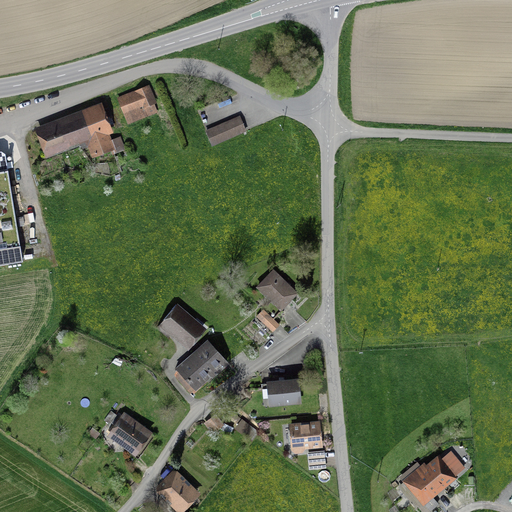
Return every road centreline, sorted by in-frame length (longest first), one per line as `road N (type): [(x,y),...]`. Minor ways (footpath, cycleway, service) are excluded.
road 1 (residential): [(329,125),(180,66),(130,76),(0,127)]
road 2 (primary): [(305,0),(0,88)]
road 3 (residential): [(328,320),(192,414),(121,511)]
road 4 (tertiary): [(329,125),(328,320)]
road 5 (tertiary): [(328,320),(348,511)]
road 6 (unclassified): [(511,138),(329,125)]
road 7 (tertiary): [(331,0),(329,125)]
